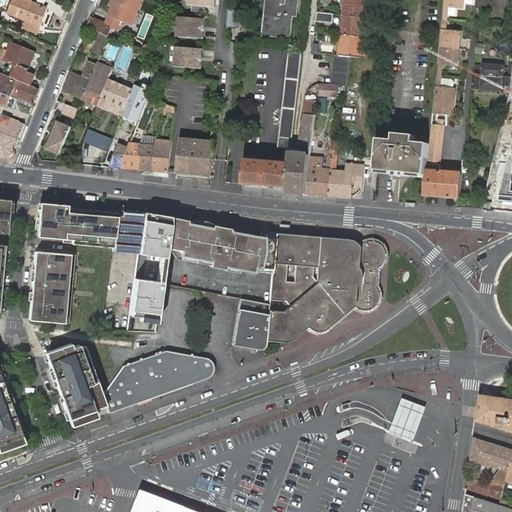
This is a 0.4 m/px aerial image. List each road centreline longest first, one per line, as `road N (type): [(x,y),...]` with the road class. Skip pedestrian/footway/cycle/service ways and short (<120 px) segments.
road 1 (secondary): [(0,494),(335,375),(423,359),(474,362)]
road 2 (secondary): [(452,278),(348,352),(55,458)]
road 3 (secondary): [(23,176),(378,217)]
road 4 (residential): [(23,176),(88,0)]
road 5 (residential): [(23,176),(12,323)]
road 6 (secondary): [(511,224),(378,217)]
